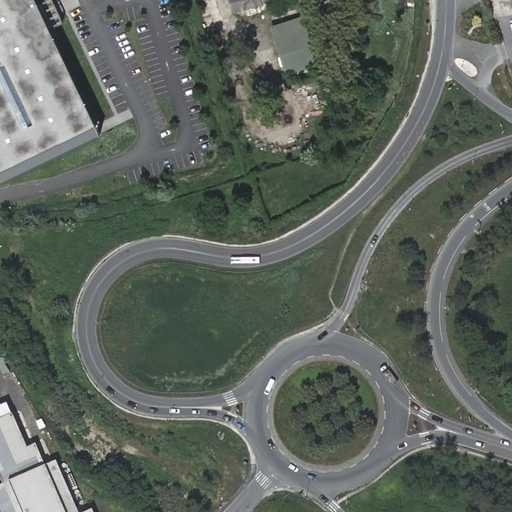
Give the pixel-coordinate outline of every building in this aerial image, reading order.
[(0,0),(0,169),(96,124),(52,33),(40,7),(36,0),(0,0)] [(244,8),(241,0),(231,0),(235,11),(244,8)] [(66,26),(53,1),(40,7),(52,33),(66,26)] [(302,16),(270,26),(285,75),(318,64),(302,16)] [(96,124),(0,169),(0,181),(100,134),(96,124)] [(0,356),(0,368),(4,375),(9,372),(0,356)] [(92,511),(91,510),(85,511),(77,511),(55,461),(45,466),(35,444),(27,448),(9,407),(3,405),(0,406),(0,511),(92,511)]
